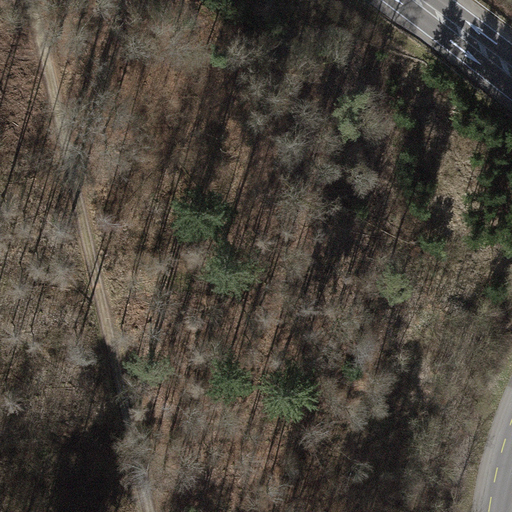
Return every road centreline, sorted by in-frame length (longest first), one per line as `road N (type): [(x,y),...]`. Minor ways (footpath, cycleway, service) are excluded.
road 1 (track): [(149,511),(28,0)]
road 2 (trunk): [(396,0),(511,91)]
